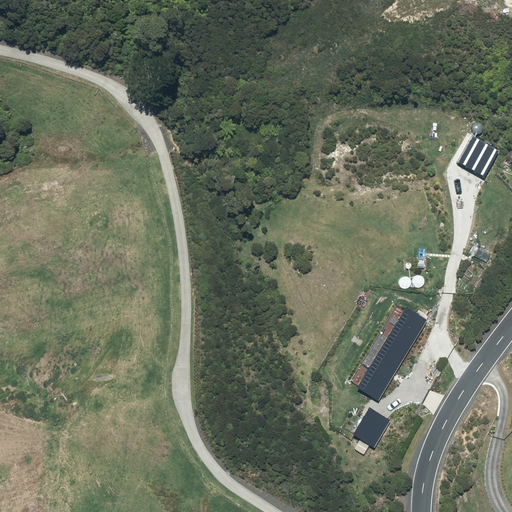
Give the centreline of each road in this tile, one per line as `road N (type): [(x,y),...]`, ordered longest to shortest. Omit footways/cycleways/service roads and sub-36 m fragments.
road 1 (unknown): [(269,511),(211,473),(186,430),(176,227),(147,120),(112,85),(78,68),(0,51)]
road 2 (residential): [(511,329),(413,485),(413,511)]
road 3 (unknown): [(484,372),(493,403),(482,482),(498,511)]
